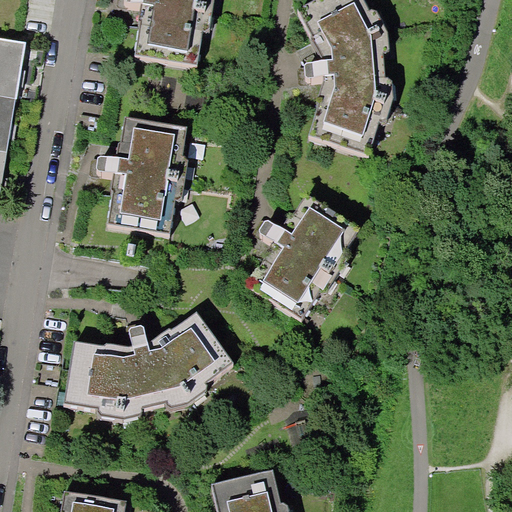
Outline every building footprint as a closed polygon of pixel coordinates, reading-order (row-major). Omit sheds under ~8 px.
[(145,0),(146,1),(138,0),(121,0),(120,9),(121,12),(143,15),(141,33),(135,32),(130,64),(193,74),(198,44),(195,44),(201,0),(145,0)] [(303,76),(304,86),(306,88),(329,87),(329,91),(321,116),(317,114),(307,144),(367,163),(378,130),(375,129),(382,105),(381,87),(384,87),(383,75),(382,62),(379,62),(377,45),(366,22),(369,21),(357,0),(332,0),(297,19),(311,47),(315,45),(327,67),(328,72),(305,74),(303,76)] [(0,185),(22,49),(0,45),(0,185)] [(119,170),(97,167),(94,168),(93,178),(95,181),(117,184),(114,202),(109,201),(104,233),(167,243),(171,213),(168,213),(176,164),(179,165),(184,135),(121,125),(117,151),(122,152),(119,170)] [(284,242),(265,230),(262,230),(257,239),(257,242),(276,254),(266,269),(262,266),(245,293),(297,329),(315,302),(312,300),(338,259),(341,261),(357,236),(304,201),(289,224),(294,227),(284,242)] [(139,331),(129,333),(127,336),(132,357),(127,358),(102,354),(103,349),(72,344),(62,407),(96,412),(97,409),(122,413),(139,409),(140,412),(152,409),(164,406),(164,403),(181,399),(201,384),(203,387),(231,367),(195,315),(169,334),(172,338),(151,353),(146,354),(141,332),(139,331)] [(277,511),(277,508),(280,507),(272,473),(211,487),(216,511),(277,511)] [(123,511),(125,504),(62,494),(59,511),(123,511)]
